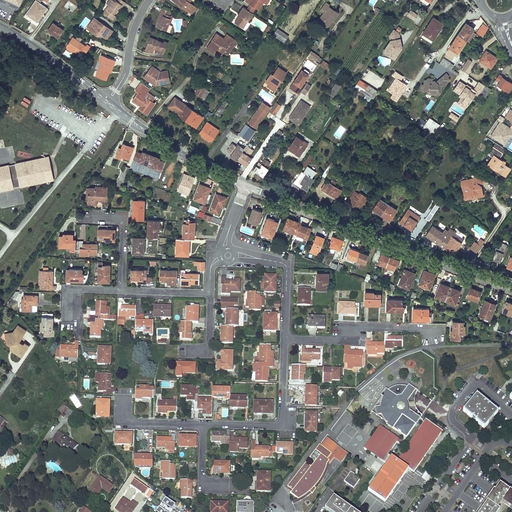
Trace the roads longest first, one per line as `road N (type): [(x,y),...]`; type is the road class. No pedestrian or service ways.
road 1 (residential): [(227,255),(282,262),(287,270),(282,418),(274,425),(122,419),(123,397)]
road 2 (secondary): [(245,185),(511,286)]
road 3 (residential): [(209,292),(77,288),(70,314)]
road 4 (residential): [(511,414),(475,386),(453,408),(456,423),(487,447)]
